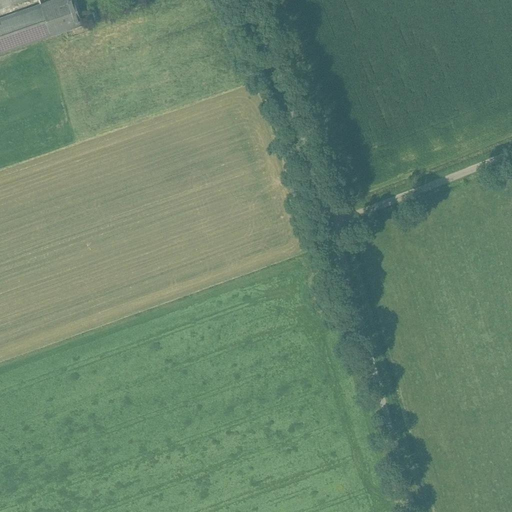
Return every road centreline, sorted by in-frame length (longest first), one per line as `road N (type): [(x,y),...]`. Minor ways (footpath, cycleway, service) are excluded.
road 1 (unclassified): [(417,511),(332,225)]
road 2 (unclassified): [(332,225),(248,0)]
road 3 (unclassified): [(332,225),(511,154)]
